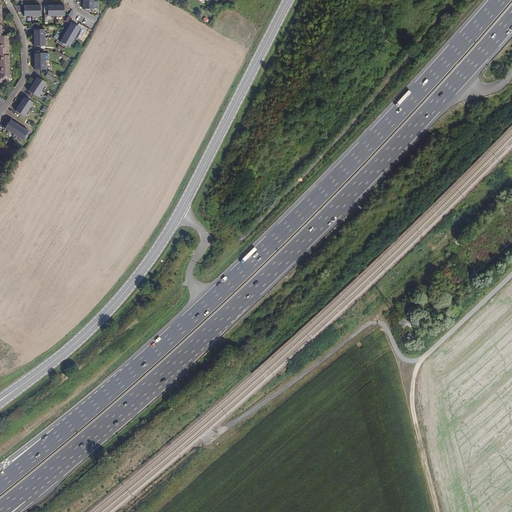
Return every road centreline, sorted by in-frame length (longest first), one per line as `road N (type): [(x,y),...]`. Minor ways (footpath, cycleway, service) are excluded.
road 1 (motorway): [(0,510),(246,296),(511,18)]
road 2 (motorway): [(498,0),(277,237),(0,483)]
road 3 (primary): [(0,400),(89,329),(161,244),(288,0)]
road 4 (track): [(190,284),(235,252),(243,235),(237,217),(326,118),(405,0)]
road 5 (track): [(453,0),(324,158),(249,234)]
road 6 (track): [(439,511),(413,416),(413,378),(430,351),(511,275)]
road 7 (residential): [(0,109),(24,68),(22,34),(5,0)]
